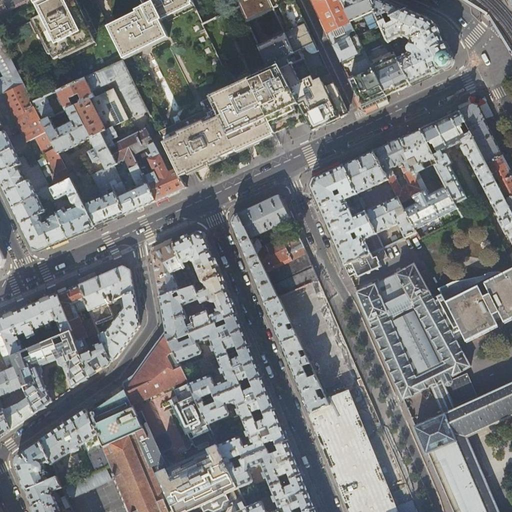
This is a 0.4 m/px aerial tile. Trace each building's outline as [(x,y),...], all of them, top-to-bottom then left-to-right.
[(122,59),(170,35),(203,101),(200,102),(204,110),(158,132),(176,169),(180,177),(188,173),(195,170),(200,168),(205,165),(244,147),(249,145),(253,143),(265,137),(270,135),(276,133),(271,123),(269,119),(249,80),(248,78),(242,86),(223,66),(203,24),(191,0),(141,0),(147,10),(109,28),(95,0),(73,0),(68,3),(66,0),(45,0),(37,4),(42,16),(11,31),(44,97),(57,91),(86,78),(102,70),(111,66),(122,61),(122,59)] [(237,0),(240,6),(246,17),(248,22),(274,10),(273,8),(269,0),(237,0)] [(269,0),(273,8),(290,0),(269,0)] [(348,111),(330,74),(315,81),(313,77),(305,59),(301,50),(303,48),(305,48),(306,48),(308,51),(309,52),(310,52),(311,51),(312,51),(312,50),(313,49),(313,48),(317,46),(295,0),(290,0),(273,8),(274,10),(280,24),(286,35),(294,53),(299,51),(303,59),(282,69),(299,103),(300,104),(307,118),(313,131),(322,127),(335,121),(340,118),(339,116),(348,111)] [(345,11),(341,2),(340,0),(322,0),(314,4),(317,12),(329,37),(334,48),(358,37),(357,33),(345,11)] [(380,23),(369,0),(340,0),(341,2),(346,0),(351,9),(345,11),(357,33),(361,31),(357,22),(355,21),(367,15),(371,27),(380,23)] [(392,18),(407,9),(389,1),(387,0),(386,0),(369,0),(380,23),(387,21),(384,16),(390,13),(392,18)] [(408,7),(392,0),(389,0),(389,1),(407,9),(408,7)] [(451,53),(436,24),(435,23),(432,21),(430,20),(428,18),(426,17),(422,16),(407,9),(392,18),(394,23),(389,25),(387,21),(380,23),(383,29),(389,41),(388,41),(392,48),(403,42),(404,42),(406,42),(407,42),(409,42),(410,43),(412,44),(413,45),(414,46),(414,47),(415,49),(414,50),(413,50),(412,50),(412,51),(411,52),(411,53),(410,53),(410,55),(410,56),(411,57),(412,58),(412,59),(400,65),(412,86),(423,81),(444,71),(445,70),(446,70),(447,69),(450,68),(451,67),(452,66),(453,65),(453,64),(454,63),(454,62),(454,60),(454,59),(453,57),(453,56),(452,55),(451,54),(450,53),(451,53)] [(489,18),(493,16),(491,12),(487,10),(484,14),(483,16),(488,19),(489,18)] [(392,48),(388,41),(389,41),(383,29),(360,40),(363,46),(364,49),(371,63),(393,52),(392,48)] [(286,35),(260,47),(268,64),(277,61),(282,69),(303,59),(299,51),(294,53),(286,35)] [(0,94),(2,94),(3,93),(23,83),(0,36),(0,94)] [(387,96),(371,63),(364,49),(363,46),(360,40),(358,37),(334,48),(343,66),(344,65),(344,64),(356,58),(359,64),(359,70),(361,76),(354,79),(354,77),(350,78),(350,77),(348,78),(362,107),(375,102),(387,96)] [(400,65),(397,59),(394,54),(394,53),(393,52),(371,63),(387,96),(387,97),(394,93),(404,89),(412,86),(400,65)] [(122,61),(111,66),(135,115),(138,116),(147,111),(122,61)] [(299,103),(282,69),(277,61),(268,64),(267,72),(249,80),(269,119),(271,123),(297,110),(294,106),(299,103)] [(102,70),(86,78),(91,88),(107,80),(102,70)] [(95,97),(91,88),(86,78),(57,91),(66,111),(67,110),(74,107),(70,98),(79,93),(81,100),(81,103),(89,99),(90,99),(93,98),(95,97)] [(33,102),(23,83),(3,93),(24,135),(31,140),(36,137),(47,131),(42,122),(33,102)] [(95,97),(93,98),(108,129),(112,127),(113,127),(128,120),(113,89),(95,97)] [(0,99),(4,98),(2,94),(0,94),(0,155),(14,148),(6,131),(2,133),(0,129),(0,99)] [(44,97),(33,102),(42,122),(51,117),(53,117),(44,97)] [(106,130),(90,99),(89,99),(81,103),(77,105),(75,106),(91,137),(92,139),(101,134),(101,133),(106,130)] [(459,108),(460,111),(466,108),(473,105),(471,102),(459,108)] [(289,126),(307,118),(300,104),(299,103),(294,106),(297,110),(271,123),(276,133),(289,126)] [(473,105),(466,108),(460,111),(487,164),(503,155),(495,141),(485,120),(482,115),(478,107),(473,105)] [(75,106),(74,107),(67,110),(72,122),(57,129),(51,117),(42,122),(47,131),(59,154),(65,151),(65,152),(85,141),(91,137),(75,106)] [(439,121),(421,129),(427,144),(428,145),(433,155),(438,166),(436,167),(438,172),(440,175),(444,183),(456,205),(467,198),(450,165),(451,164),(452,163),(448,155),(446,154),(444,155),(443,152),(452,147),(462,142),(463,145),(462,146),(462,148),(466,156),(468,156),(485,189),(497,183),(495,180),(487,164),(460,111),(439,121)] [(120,142),(113,127),(112,127),(108,129),(106,130),(101,133),(101,134),(109,148),(120,142)] [(120,142),(127,157),(132,154),(132,155),(137,153),(148,147),(154,144),(146,128),(140,132),(138,128),(135,130),(136,133),(120,142)] [(410,134),(401,139),(407,153),(406,154),(423,193),(428,191),(419,172),(434,164),(435,167),(436,167),(438,166),(433,155),(428,145),(427,144),(421,129),(410,134)] [(59,154),(47,131),(36,137),(43,153),(45,152),(46,154),(45,154),(55,174),(51,177),(56,188),(72,180),(69,174),(59,154)] [(101,134),(92,139),(91,139),(96,149),(90,152),(95,163),(101,160),(106,169),(116,164),(116,163),(109,148),(101,134)] [(401,139),(387,145),(373,151),(388,180),(398,197),(401,204),(414,197),(423,193),(406,154),(407,153),(401,139)] [(120,142),(109,148),(116,163),(120,161),(121,164),(125,162),(137,186),(136,190),(130,193),(126,192),(115,167),(118,166),(117,164),(116,164),(106,169),(104,170),(114,192),(125,215),(139,209),(156,201),(143,178),(132,155),(132,154),(127,157),(120,142)] [(154,144),(148,147),(153,157),(149,159),(148,159),(155,172),(143,178),(156,201),(182,189),(185,188),(180,177),(176,169),(168,173),(154,144)] [(22,165),(14,148),(0,155),(0,181),(3,187),(14,209),(38,197),(41,195),(47,192),(50,190),(48,186),(40,190),(40,192),(37,194),(30,180),(26,182),(19,167),(22,165)] [(25,154),(30,165),(37,161),(32,150),(25,154)] [(357,194),(388,180),(373,151),(359,158),(343,165),(357,194)] [(137,153),(132,155),(143,178),(155,172),(148,159),(149,159),(146,153),(145,152),(140,155),(138,155),(137,153)] [(511,173),(503,155),(487,164),(495,180),(499,178),(502,184),(498,186),(506,200),(511,197),(511,173)] [(357,194),(343,165),(325,174),(314,179),(311,186),(318,204),(335,242),(345,266),(372,254),(384,249),(377,234),(366,212),(354,217),(346,200),(353,197),(358,208),(363,205),(357,194)] [(103,197),(114,192),(104,170),(103,170),(92,175),(103,197)] [(69,174),(72,180),(78,193),(83,190),(73,172),(69,174)] [(78,193),(72,180),(56,188),(54,189),(52,190),(50,190),(47,192),(50,197),(52,202),(68,194),(73,204),(74,205),(75,205),(76,205),(77,207),(67,212),(66,210),(64,207),(62,208),(63,211),(57,213),(58,215),(68,239),(91,229),(96,227),(83,201),(78,193)] [(430,195),(428,191),(423,193),(414,197),(417,204),(405,211),(406,213),(415,230),(454,210),(456,214),(460,213),(456,205),(444,183),(441,185),(443,189),(430,195)] [(498,186),(497,183),(485,189),(500,219),(499,220),(506,234),(508,233),(511,241),(511,212),(506,200),(498,186)] [(114,192),(103,197),(96,200),(95,197),(93,196),(89,198),(89,200),(87,199),(83,201),(96,227),(110,221),(125,215),(114,192)] [(283,198),(280,197),(279,195),(257,206),(238,214),(244,227),(245,227),(279,298),(319,280),(314,268),(303,244),(297,231),(295,226),(288,210),(283,198)] [(46,212),(38,197),(14,209),(33,248),(40,251),(45,249),(68,239),(58,215),(47,219),(48,222),(44,224),(43,223),(42,222),(41,222),(43,219),(41,215),(46,212)] [(404,209),(401,204),(398,197),(366,212),(377,234),(398,224),(405,238),(417,233),(415,230),(406,213),(400,216),(398,212),(404,209)] [(244,227),(238,214),(235,216),(232,223),(242,247),(265,304),(279,298),(245,227),(244,227)] [(186,238),(174,244),(183,263),(191,260),(194,262),(203,283),(204,282),(221,275),(214,256),(205,235),(198,233),(186,238)] [(183,263),(174,244),(164,249),(153,254),(157,276),(161,298),(179,291),(194,286),(193,284),(189,274),(188,273),(184,274),(187,280),(176,284),(172,273),(185,267),(184,266),(183,263)] [(372,254),(345,266),(350,276),(357,273),(376,264),(374,258),(372,254)] [(359,277),(382,267),(378,256),(374,258),(376,264),(357,273),(359,277)] [(377,286),(376,285),(357,292),(403,400),(422,392),(422,391),(432,386),(442,381),(452,376),(453,376),(471,366),(456,340),(437,305),(436,302),(415,265),(397,274),(397,275),(377,286)] [(90,281),(80,285),(86,299),(85,299),(90,311),(109,303),(112,301),(134,291),(134,287),(131,270),(124,266),(114,271),(90,281)] [(511,319),(511,269),(511,270),(511,277),(510,279),(508,275),(499,272),(488,274),(480,278),(451,282),(438,289),(443,298),(445,302),(437,305),(456,340),(464,336),(467,342),(499,326),(496,320),(502,317),(505,323),(511,319)] [(193,272),(189,274),(193,284),(198,282),(193,272)] [(229,295),(221,275),(204,282),(207,289),(201,292),(200,289),(196,291),(200,299),(202,303),(203,303),(207,311),(208,314),(213,312),(209,303),(211,302),(212,303),(213,303),(214,303),(215,303),(217,307),(215,308),(217,313),(209,317),(212,325),(237,315),(229,295)] [(69,290),(59,295),(73,331),(77,342),(86,339),(99,333),(96,326),(90,311),(85,299),(86,299),(80,285),(69,290)] [(196,291),(194,286),(179,291),(161,298),(164,315),(167,332),(166,333),(170,342),(178,339),(190,334),(212,325),(209,317),(208,314),(207,311),(188,318),(183,306),(200,299),(196,291)] [(140,326),(134,291),(112,301),(113,303),(117,304),(121,303),(122,310),(109,331),(100,336),(103,343),(112,362),(118,358),(128,343),(140,326)] [(59,295),(18,312),(0,319),(0,321),(14,357),(26,351),(20,336),(25,334),(27,339),(54,327),(52,323),(56,321),(63,336),(73,331),(59,295)] [(279,298),(265,304),(273,324),(281,344),(298,337),(294,329),(289,331),(287,325),(291,323),(279,298)] [(114,316),(109,303),(90,311),(96,326),(113,319),(114,316)] [(243,328),(237,315),(212,325),(190,334),(192,339),(180,343),(178,339),(170,342),(174,350),(174,352),(179,362),(200,354),(201,351),(198,344),(210,339),(219,359),(230,355),(239,351),(250,347),(243,328)] [(0,349),(6,366),(11,364),(13,368),(18,366),(14,357),(0,321),(0,349)] [(73,331),(63,336),(52,340),(43,344),(51,363),(59,360),(61,364),(64,363),(73,388),(90,377),(77,342),(73,331)] [(174,350),(170,342),(166,333),(151,354),(135,376),(129,381),(123,384),(126,389),(134,406),(134,405),(187,380),(186,378),(184,373),(182,367),(181,366),(179,362),(174,352),(174,350)] [(37,347),(43,344),(52,340),(50,336),(35,342),(37,347)] [(310,363),(298,337),(281,344),(288,361),(295,378),(305,374),(302,366),(310,363)] [(90,350),(86,339),(77,342),(90,377),(100,370),(112,362),(103,343),(95,346),(97,349),(89,352),(89,351),(90,350)] [(43,344),(37,347),(26,351),(14,357),(18,366),(25,387),(29,397),(36,413),(53,402),(42,372),(45,371),(43,366),(51,363),(43,344)] [(256,361),(250,347),(239,351),(241,357),(232,360),(230,355),(219,359),(227,380),(216,384),(212,377),(210,375),(189,384),(194,394),(199,404),(204,402),(202,397),(213,392),(215,397),(242,386),(240,381),(249,378),(251,382),(263,378),(256,361)] [(0,396),(25,387),(18,366),(13,368),(0,373),(0,396)] [(306,374),(305,374),(295,378),(301,393),(310,414),(330,406),(326,399),(326,398),(321,400),(320,398),(319,398),(315,390),(321,388),(316,376),(308,379),(306,374)] [(269,393),(263,378),(251,382),(254,388),(244,391),(242,386),(215,397),(217,402),(206,406),(204,402),(199,404),(208,425),(228,417),(229,413),(226,406),(233,403),(237,405),(244,422),(255,418),(252,413),(262,409),(264,414),(276,409),(269,393)] [(454,410),(442,381),(432,386),(444,414),(454,410)] [(428,454),(453,511),(498,511),(465,437),(511,416),(511,383),(454,410),(444,414),(415,427),(427,455),(428,454)] [(160,464),(137,414),(134,406),(126,389),(122,392),(118,395),(134,434),(130,436),(146,471),(156,467),(160,465),(160,464)] [(330,406),(310,414),(324,449),(349,511),(417,511),(412,500),(395,507),(348,390),(326,399),(330,406)] [(208,425),(199,404),(194,394),(189,397),(187,392),(178,396),(181,402),(176,404),(194,443),(190,445),(190,447),(190,448),(189,450),(188,450),(188,451),(184,453),(183,451),(178,453),(183,462),(218,445),(215,439),(213,435),(211,431),(208,425)] [(90,414),(89,414),(98,433),(103,443),(105,447),(130,436),(134,434),(118,395),(108,402),(93,411),(90,414)] [(181,402),(178,396),(170,400),(172,404),(173,403),(174,405),(176,404),(181,402)] [(20,404),(4,410),(12,430),(26,420),(36,413),(29,397),(20,404)] [(194,443),(176,404),(174,405),(173,403),(172,404),(171,404),(190,445),(194,443)] [(4,410),(4,409),(0,410),(0,437),(1,437),(12,430),(4,410)] [(85,442),(98,433),(89,414),(87,409),(61,427),(41,440),(52,464),(72,450),(73,452),(75,452),(79,449),(80,447),(79,446),(85,442)] [(281,423),(276,409),(264,414),(266,419),(257,423),(255,418),(244,422),(251,439),(249,444),(245,446),(241,438),(238,437),(218,445),(227,466),(232,464),(230,459),(242,454),(243,459),(257,453),(267,449),(265,444),(274,440),(277,445),(288,440),(281,423)] [(143,411),(137,414),(160,464),(165,462),(143,411)] [(103,443),(98,433),(85,442),(88,449),(103,443)] [(130,436),(105,447),(104,448),(111,464),(131,511),(170,511),(175,510),(159,474),(156,467),(146,471),(130,436)] [(52,464),(41,440),(20,454),(16,466),(20,474),(27,490),(49,481),(44,471),(44,470),(44,468),(44,467),(43,466),(43,465),(42,464),(43,463),(45,463),(49,462),(49,463),(47,464),(51,472),(55,470),(52,464)] [(295,456),(288,440),(277,445),(279,451),(273,454),(270,454),(268,449),(267,449),(257,453),(262,464),(271,486),(282,482),(279,476),(288,473),(290,478),(302,474),(295,456)] [(111,464),(104,448),(105,447),(103,443),(88,449),(96,471),(105,466),(111,464)] [(238,488),(227,466),(218,445),(183,462),(163,472),(159,474),(175,510),(175,511),(186,511),(188,511),(201,505),(204,511),(208,509),(214,511),(222,507),(224,501),(228,499),(225,493),(238,488)] [(262,464),(257,453),(243,459),(241,460),(244,466),(239,468),(237,465),(235,466),(234,463),(232,464),(227,466),(238,488),(243,498),(246,497),(241,487),(252,482),(253,482),(253,481),(253,480),(253,479),(250,472),(253,468),(262,464)] [(71,496),(111,478),(105,466),(96,471),(71,482),(66,485),(71,496)] [(56,474),(58,477),(62,486),(66,485),(71,482),(65,470),(56,474)] [(308,490),(302,474),(290,478),(293,484),(284,488),(282,482),(271,486),(280,509),(281,511),(293,511),(294,511),(296,509),(302,506),(304,511),(316,508),(308,490)] [(58,477),(49,481),(27,490),(34,507),(35,511),(61,511),(55,497),(53,497),(51,494),(53,489),(56,491),(63,488),(62,486),(58,477)] [(281,511),(280,509),(272,511),(271,511),(267,510),(263,501),(262,501),(261,501),(247,506),(248,510),(249,511),(281,511)] [(244,511),(248,510),(247,506),(245,503),(231,509),(230,511),(244,511)]
